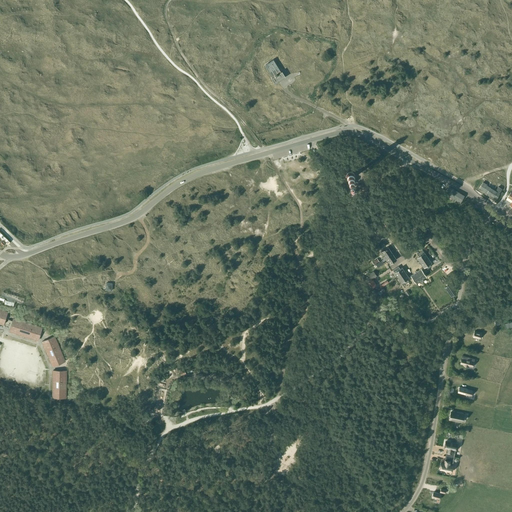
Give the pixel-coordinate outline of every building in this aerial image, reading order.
[(275,83),(285,77),(282,72),(281,72),(273,60),(265,65),(273,77),(271,78),(275,83)] [(346,174),(345,175),(346,176),(346,177),(347,178),(347,179),(348,180),(349,180),(350,180),(351,180),(353,179),(354,178),(355,176),(355,175),(355,174),(354,173),(353,172),(352,171),(351,171),(350,171),(348,171),(347,172),(346,173),(346,174)] [(483,182),(479,188),(488,193),(496,199),(499,193),(501,189),(498,187),(495,191),(491,188),(486,185),(486,184),(483,182)] [(448,187),(445,193),(452,198),(456,191),(448,187)] [(456,191),(452,198),(457,200),(460,202),(461,200),(464,196),(456,191)] [(384,258),(385,257),(392,253),(388,247),(381,251),(384,256),(382,258),(383,259),(384,258)] [(422,254),(422,253),(424,252),(422,250),(417,253),(418,256),(416,257),(419,261),(418,262),(419,263),(427,257),(424,252),(422,254)] [(396,259),(392,253),(385,257),(384,258),(384,259),(383,259),(384,261),(386,259),(390,264),(396,259)] [(429,264),(431,263),(427,257),(419,263),(420,264),(421,264),(423,268),(425,266),(427,269),(431,266),(429,264)] [(400,269),(398,266),(392,270),(394,272),(396,270),(396,271),(394,272),(398,278),(406,272),(405,271),(404,271),(402,267),(400,269)] [(426,276),(421,269),(416,271),(416,270),(414,271),(415,273),(410,276),(415,283),(419,281),(421,283),(424,281),(422,279),(426,276)] [(363,280),(365,283),(376,275),(373,271),(368,274),(369,276),(363,280)] [(408,281),(407,279),(409,278),(406,274),(407,273),(406,272),(398,278),(401,283),(403,281),(403,282),(401,283),(403,285),(408,281)] [(376,285),(372,279),(365,284),(369,290),(376,285)] [(449,284),(446,287),(452,297),(456,294),(449,284)] [(23,303),(24,298),(3,292),(1,296),(7,298),(7,300),(15,302),(15,301),(23,303)] [(9,331),(38,340),(42,327),(13,318),(9,331)] [(65,361),(54,336),(42,341),(53,366),(65,361)] [(474,359),(462,356),(462,358),(460,363),(463,364),(463,365),(468,366),(468,365),(472,367),(474,361),(473,361),(474,359)] [(53,370),(52,397),(66,398),(66,370),(53,370)] [(459,387),(458,392),(465,394),(471,396),(472,390),(467,389),(459,387)] [(466,419),(467,415),(451,411),(450,419),(462,422),(462,418),(466,419)] [(447,448),(445,456),(451,457),(452,453),(454,453),(455,449),(456,450),(457,444),(445,441),(444,447),(447,448)] [(450,461),(451,457),(445,456),(444,464),(441,463),(440,469),(451,471),(452,465),(451,465),(452,461),(450,461)]
